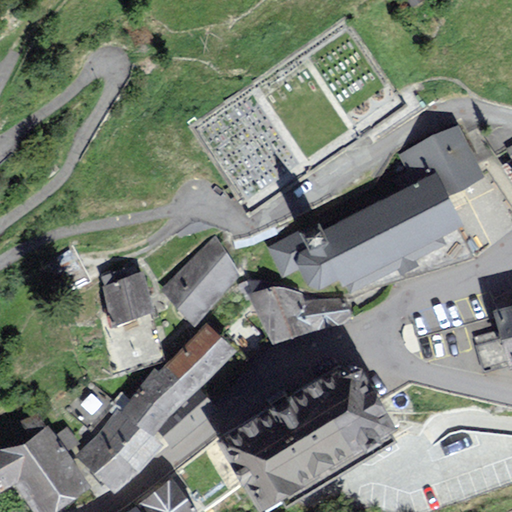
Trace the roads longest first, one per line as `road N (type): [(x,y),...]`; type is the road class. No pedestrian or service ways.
road 1 (residential): [(511,116),(445,110),(250,223),(179,210),(145,214),(60,232),(9,258)]
road 2 (track): [(0,223),(64,176),(105,102),(110,77),(96,66),(0,143)]
road 3 (residential): [(100,511),(320,353)]
road 4 (residential): [(511,260),(396,304),(385,319),(386,350),(419,376)]
